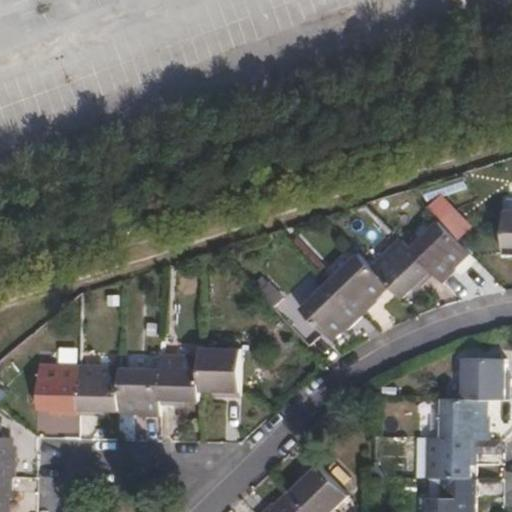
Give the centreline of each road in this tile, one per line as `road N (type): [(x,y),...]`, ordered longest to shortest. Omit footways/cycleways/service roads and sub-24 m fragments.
road 1 (track): [(511,146),(0,310)]
road 2 (residential): [(511,316),(445,334),(331,396),(251,470)]
road 3 (residential): [(251,470),(68,459),(62,511)]
